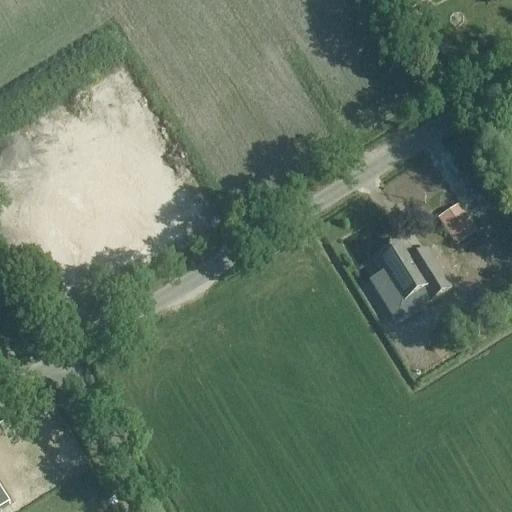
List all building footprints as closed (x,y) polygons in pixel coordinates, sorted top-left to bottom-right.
[(426,0),(400,0),(386,9),(397,29),(431,7),(426,0)] [(438,222),(455,249),(478,234),(461,207),(438,222)] [(428,306),(437,300),(445,314),(460,305),(452,291),(460,287),(436,249),(425,254),(412,262),(402,245),(373,263),(400,307),(421,294),(428,306)] [(401,322),(411,340),(426,332),(416,314),(401,322)] [(454,336),(464,353),(476,345),(466,329),(454,336)] [(456,342),(444,349),(450,360),(462,353),(456,342)] [(0,511),(8,507),(0,493),(0,511)]
